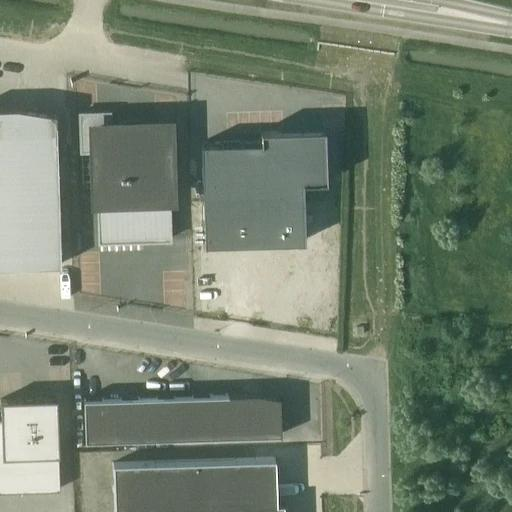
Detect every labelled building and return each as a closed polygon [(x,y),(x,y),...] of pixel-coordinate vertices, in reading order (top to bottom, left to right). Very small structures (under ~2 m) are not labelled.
[(0,107),(0,266),(60,265),(60,253),(59,241),(56,113),(19,107),(0,107)] [(98,198),(99,238),(170,236),(168,195),(170,195),(168,121),(110,122),(110,112),(80,113),(81,151),(94,151),(96,198),(98,198)] [(261,141),(201,143),(205,307),(323,304),(323,181),(323,160),(319,160),(319,144),(310,136),(282,137),(282,133),(261,133),(261,141)] [(68,252),(68,241),(59,241),(60,253),(68,252)] [(279,397),(257,394),(84,399),(85,439),(280,433),(279,397)] [(0,399),(0,402),(1,418),(0,418),(0,491),(59,489),(58,454),(56,397),(0,399)] [(275,458),(113,463),(114,511),(283,511),(283,503),(277,503),(275,458)]
